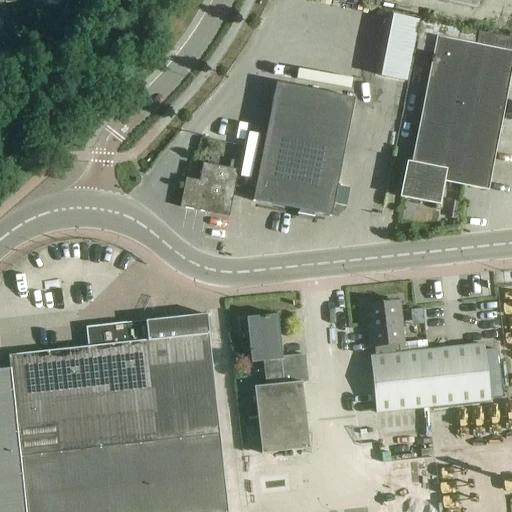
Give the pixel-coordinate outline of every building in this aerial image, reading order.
[(415,0),(414,8),(474,20),(477,0),(415,0)] [(511,40),(496,37),(479,34),(439,26),(436,39),(411,165),(445,171),(444,179),(450,180),(449,184),(487,192),(511,66),(511,40)] [(330,218),(353,100),(275,84),(252,203),(330,218)] [(445,171),(411,165),(406,164),(399,199),(439,206),(444,179),(445,171)] [(228,219),(237,172),(202,165),(199,182),(185,180),(179,209),(228,219)] [(450,219),(460,221),(463,204),(454,203),(450,219)] [(100,225),(98,234),(120,239),(122,229),(100,225)] [(400,355),(399,344),(403,344),(399,303),(365,307),(370,348),(374,347),(375,357),(371,357),(377,414),(489,402),(489,399),(483,351),(483,346),(400,355)] [(0,511),(227,511),(206,316),(86,329),(88,348),(8,357),(9,370),(0,370),(0,511)] [(278,316),(247,319),(247,321),(241,322),(243,337),(249,337),(251,364),(263,363),(283,361),(282,358),(278,316)] [(497,350),(483,351),(489,399),(502,397),(497,350)] [(283,361),(263,363),(266,387),(254,388),(258,428),(247,429),(249,453),(261,451),(261,455),(309,450),(302,383),(309,383),(306,355),(282,358),(283,361)] [(253,405),(243,406),(244,415),(254,414),(253,405)]
